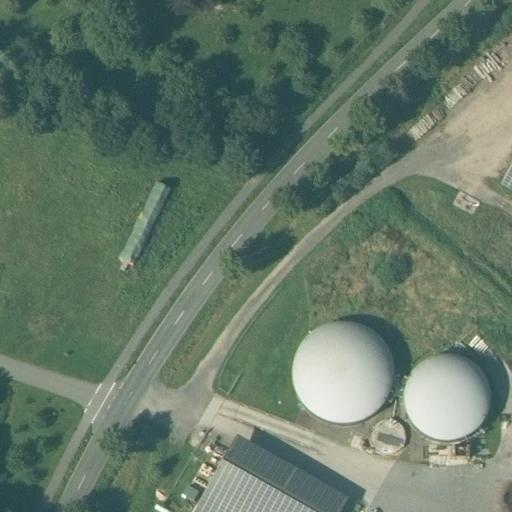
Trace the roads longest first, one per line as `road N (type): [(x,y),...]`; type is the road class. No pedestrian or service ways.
road 1 (tertiary): [(471,0),(263,208),(121,406)]
road 2 (unclassified): [(121,406),(0,366)]
